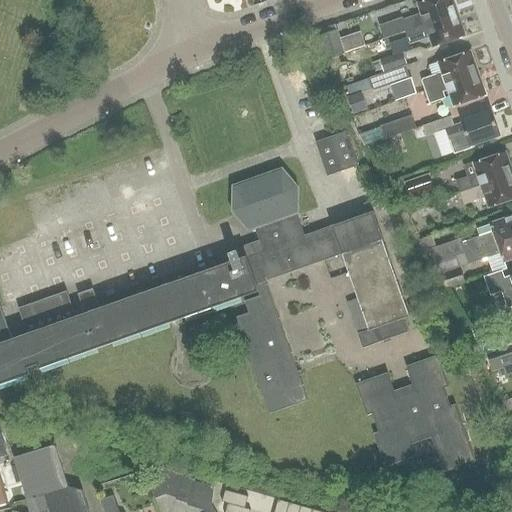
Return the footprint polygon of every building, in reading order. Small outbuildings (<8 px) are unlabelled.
[(407,33),(458,15),(452,0),(431,0),(418,4),(424,21),(418,23),(417,17),(404,22),(403,20),(382,27),(386,40),(407,32),(407,33)] [(458,15),(407,33),(411,44),(424,39),(422,33),(428,31),(434,48),(466,37),(458,15)] [(326,60),(345,54),(337,31),(318,38),(326,60)] [(407,64),(402,51),(379,59),(380,60),(372,63),(375,71),(382,68),(384,72),(407,64)] [(426,92),(479,74),(471,52),(439,63),(442,74),(423,81),(426,92)] [(405,67),(370,79),(375,92),(410,80),(405,67)] [(454,108),(486,96),(479,74),(426,92),(430,104),(444,99),(442,92),(448,90),(454,108)] [(470,147),(500,136),(492,111),(461,122),(462,124),(455,127),(452,117),(422,128),(425,138),(446,131),(450,140),(465,134),(470,147)] [(385,141),(418,129),(413,116),(380,128),(381,129),(384,139),(385,141)] [(380,128),(363,134),(367,146),(384,139),(381,129),(380,128)] [(358,166),(346,132),(315,143),(328,177),(358,166)] [(461,194),(511,175),(511,168),(507,153),(473,165),(477,176),(457,183),(461,194)] [(0,385),(31,374),(31,371),(40,368),(40,369),(254,293),(259,291),(260,297),(245,302),(249,313),(237,318),(269,414),(307,401),(274,302),(266,281),(343,255),(359,298),(364,314),(352,319),(357,334),(362,348),(381,341),(410,331),(406,320),(412,317),(375,211),(305,235),(297,215),(298,189),(284,170),(234,187),(232,212),(256,227),(261,241),(237,250),(238,251),(229,254),(232,262),(100,309),(86,314),(76,317),(28,334),(12,340),(0,305),(0,385)] [(429,174),(404,183),(409,198),(434,190),(429,174)] [(489,208),(511,200),(511,175),(461,194),(465,205),(478,200),(475,193),(482,191),(489,208)] [(511,238),(511,217),(476,230),(480,239),(476,240),(473,234),(429,249),(434,266),(465,255),(511,238)] [(504,263),(511,259),(511,238),(465,255),(469,265),(501,254),(504,263)] [(461,268),(442,275),(448,290),(467,282),(461,268)] [(511,277),(505,280),(503,273),(485,279),(486,280),(475,284),(479,297),(490,293),(491,296),(511,288),(511,291),(502,295),(507,309),(511,307),(511,277)] [(93,289),(79,294),(86,314),(100,309),(93,289)] [(67,292),(19,309),(28,334),(76,317),(67,292)] [(489,321),(471,328),(477,343),(494,336),(489,321)] [(475,461),(455,404),(450,406),(444,388),(449,387),(438,355),(406,366),(413,385),(394,391),(388,373),(356,384),(367,416),(373,414),(379,432),(373,434),(385,467),(417,456),(413,444),(431,437),(444,472),(475,461)] [(21,481),(26,500),(46,495),(50,511),(89,511),(83,491),(68,487),(56,447),(54,446),(14,458),(21,481)] [(0,506),(9,504),(0,469),(0,506)] [(162,470),(147,476),(155,500),(165,496),(175,499),(175,501),(186,504),(187,506),(204,510),(211,506),(213,489),(193,484),(194,481),(182,478),(182,475),(162,470)] [(249,496),(226,490),(222,501),(228,503),(225,511),(250,511),(251,509),(245,508),(249,496)] [(49,511),(50,511),(46,496),(26,501),(29,511),(49,511)] [(100,505),(102,511),(118,511),(114,500),(100,505)] [(319,511),(278,500),(274,511),(319,511)]
